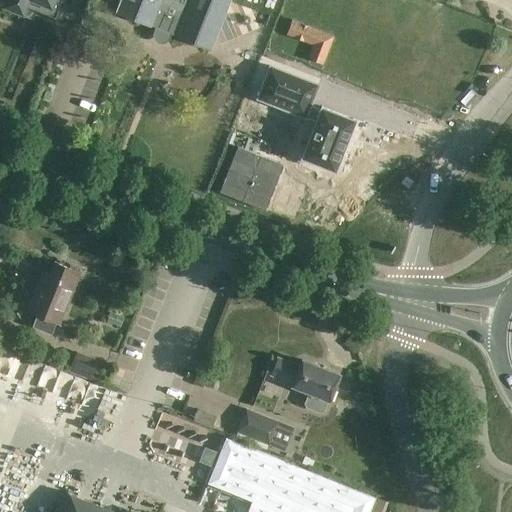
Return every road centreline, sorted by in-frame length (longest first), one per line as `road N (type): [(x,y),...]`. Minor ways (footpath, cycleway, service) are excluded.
road 1 (tertiary): [(353,287),(0,150)]
road 2 (unclassified): [(410,292),(423,228),(451,164),(511,89)]
road 3 (unclassified): [(431,511),(398,407),(408,309)]
